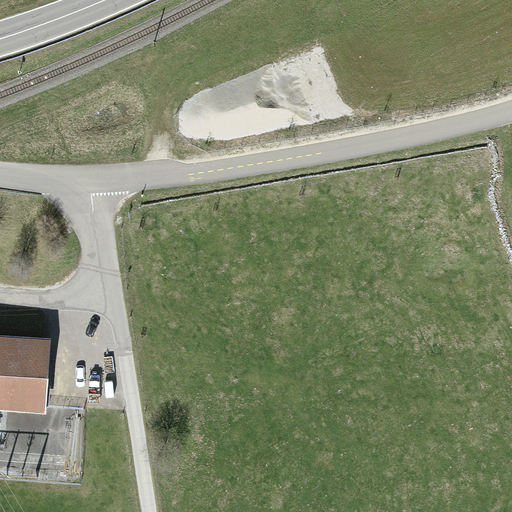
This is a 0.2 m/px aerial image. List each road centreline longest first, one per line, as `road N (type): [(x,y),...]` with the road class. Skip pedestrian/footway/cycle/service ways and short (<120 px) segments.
road 1 (unclassified): [(511,110),(406,137),(186,174),(88,179)]
road 2 (unclassified): [(88,179),(148,511)]
